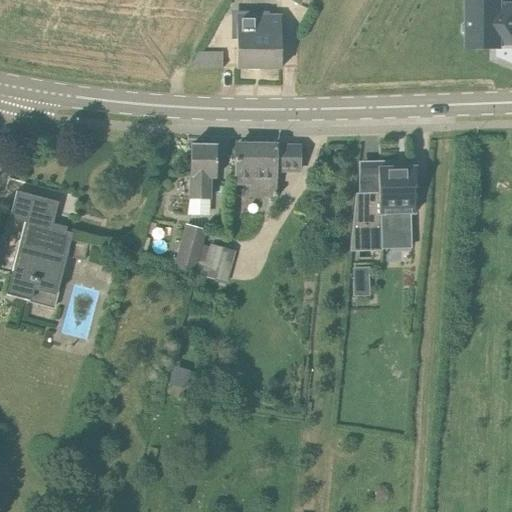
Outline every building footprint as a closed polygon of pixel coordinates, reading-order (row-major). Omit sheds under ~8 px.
[(488,50),(497,50),(497,48),(498,45),(511,45),(511,5),(498,6),(498,2),(465,2),(465,22),(461,26),(461,34),(465,38),(465,50),(488,50)] [(281,70),(281,15),(237,15),(236,69),(281,70)] [(222,69),(222,53),(198,53),(191,68),(222,69)] [(210,201),(211,180),(215,180),(216,146),(190,146),(190,177),(188,177),(188,201),(189,201),(209,201),(210,201)] [(298,174),(299,149),(299,148),(235,147),(235,186),(248,187),(248,198),(276,198),(276,174),(298,174)] [(381,252),(381,234),(410,233),(409,214),(414,214),(413,188),(415,188),(415,169),(394,169),(394,163),(379,164),(379,170),(377,170),(378,194),(355,195),(349,252),(381,252)] [(54,310),(58,293),(57,292),(72,234),(51,228),(57,203),(15,192),(9,216),(11,216),(10,220),(24,224),(5,295),(28,302),(28,303),(54,310)] [(192,274),(194,275),(202,246),(206,231),(186,226),(177,260),(167,257),(165,266),(181,271),(192,274)] [(208,248),(202,246),(194,275),(226,284),(235,252),(209,245),(208,248)] [(302,264),(302,273),(316,274),(316,266),(302,264)] [(354,296),(368,296),(367,269),(353,270),(354,296)] [(219,360),(227,360),(227,349),(219,349),(219,360)] [(191,393),(197,374),(173,367),(167,386),(191,393)]
